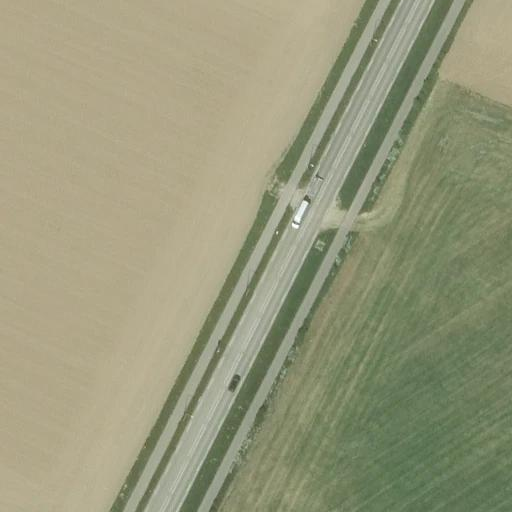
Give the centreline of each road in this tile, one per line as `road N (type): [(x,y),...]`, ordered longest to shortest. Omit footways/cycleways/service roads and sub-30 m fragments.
road 1 (secondary): [(159,511),(417,0)]
road 2 (track): [(511,226),(393,247),(258,180)]
